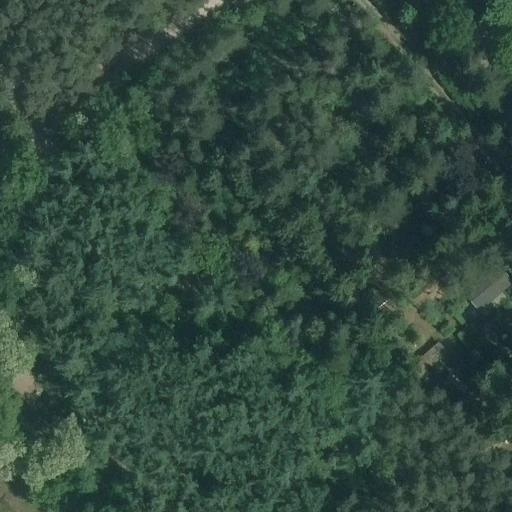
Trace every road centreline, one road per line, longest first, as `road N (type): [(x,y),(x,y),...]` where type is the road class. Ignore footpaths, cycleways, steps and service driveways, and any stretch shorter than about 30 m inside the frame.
road 1 (track): [(363,0),(511,179)]
road 2 (track): [(43,136),(211,0)]
road 3 (track): [(0,258),(44,178),(43,136)]
